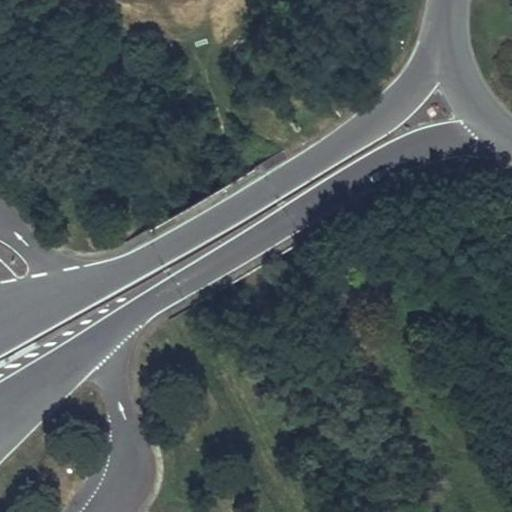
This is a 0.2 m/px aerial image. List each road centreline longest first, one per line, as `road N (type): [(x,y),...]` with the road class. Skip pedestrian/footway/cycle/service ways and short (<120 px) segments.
road 1 (motorway): [(0,396),(399,150),(468,135),(511,137)]
road 2 (motorway): [(447,18),(387,110),(0,338)]
road 3 (primary): [(447,18),(465,85),(511,137)]
